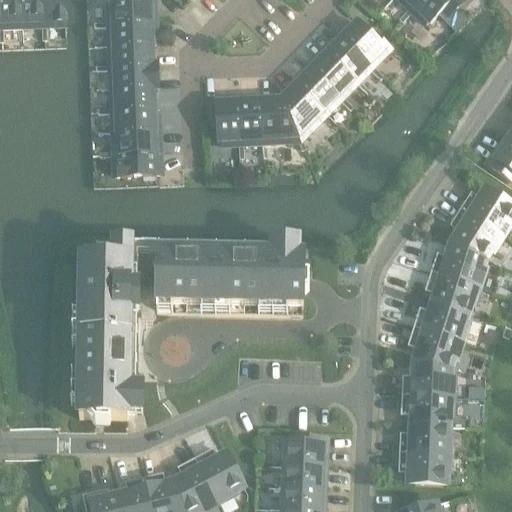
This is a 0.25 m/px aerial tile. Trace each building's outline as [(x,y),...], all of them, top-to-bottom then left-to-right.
[(0,0),(1,27),(2,31),(4,31),(23,31),(23,27),(22,0),(0,0)] [(43,0),(22,0),(23,27),(23,31),(42,30),(44,30),(44,26),(43,0)] [(43,0),(44,26),(44,30),(47,30),(67,29),(65,0),(43,0)] [(109,8),(109,27),(109,29),(114,29),(151,27),(151,12),(155,12),(154,0),(131,0),(132,6),(113,6),(113,8),(109,8)] [(425,0),(396,0),(410,13),(411,15),(425,0)] [(425,0),(411,15),(413,16),(426,29),(429,26),(430,27),(443,14),(449,20),(465,3),(462,0),(425,0)] [(405,18),(408,22),(413,16),(411,15),(410,13),(405,18)] [(408,22),(405,18),(399,24),(403,27),(408,22)] [(109,29),(109,31),(110,50),(115,50),(152,49),(151,27),(114,29),(109,29)] [(358,27),(342,43),(372,72),(373,70),(388,56),(391,53),(375,37),(372,40),(358,27)] [(372,72),(342,43),(327,58),(357,87),(370,74),(372,72)] [(116,72),(153,70),(152,49),(115,50),(110,50),(111,70),(111,72),(116,72)] [(343,101),(357,87),(327,58),(312,74),(342,103),(343,101)] [(111,72),(111,74),(112,94),(116,93),(154,92),(154,93),(158,93),(157,70),(153,70),(116,72),(111,72)] [(379,76),(373,70),(372,72),(370,74),(376,79),(379,76)] [(342,103),(312,74),(297,89),(327,118),(340,105),(342,103)] [(379,76),(376,79),(381,84),(384,81),(379,76)] [(327,118),(297,89),(282,104),(299,141),(300,139),(308,131),(311,134),(327,118)] [(154,93),(154,92),(116,93),(112,94),(112,113),(112,115),(117,115),(155,114),(154,93)] [(340,105),(345,110),(349,106),(343,101),(342,103),(340,105)] [(221,149),(239,149),(241,148),(239,107),(227,107),(226,103),(208,104),(210,127),(218,127),(219,145),(220,145),(221,149)] [(299,141),(282,104),(261,105),(263,147),(285,146),(285,142),(296,141),(299,141)] [(263,147),(261,105),(239,107),(241,148),(244,148),(263,147)] [(349,106),(345,110),(351,115),(354,111),(349,106)] [(112,115),(113,117),(113,137),(118,136),(155,135),(155,114),(117,115),(112,115)] [(156,157),(155,135),(118,136),(113,137),(114,156),(114,158),(119,158),(156,157)] [(511,148),(504,143),(487,168),(511,184),(511,148)] [(114,158),(114,160),(115,181),(161,179),(161,169),(157,169),(156,157),(119,158),(114,158)] [(461,213),(505,242),(511,230),(511,211),(491,198),(486,194),(480,202),(471,197),(461,213)] [(459,236),(451,248),(487,264),(491,257),(494,258),(505,242),(461,213),(450,230),(459,236)] [(309,295),(310,281),(304,281),(304,254),(298,254),(298,248),(273,247),(273,254),(138,251),(83,250),(82,294),(79,294),(78,307),(81,307),(81,333),(80,379),(79,423),(90,423),(96,429),(110,429),(110,423),(128,424),(128,417),(137,417),(143,417),(143,393),(137,393),(138,334),(139,323),(138,323),(138,317),(137,317),(137,316),(146,307),(157,307),(157,316),(157,318),(303,321),(304,300),(309,295)] [(437,258),(431,277),(481,293),(487,274),(484,273),(487,264),(451,248),(447,261),(437,258)] [(432,307),(469,319),(472,311),(475,311),(481,293),(431,277),(425,296),(435,299),(432,307)] [(469,319),(432,307),(430,316),(420,313),(414,332),(464,347),(470,329),(467,328),(469,319)] [(414,367),(452,374),(455,365),(458,366),(464,347),(414,332),(408,351),(418,354),(414,367)] [(452,374),(414,367),(413,381),(402,380),(402,400),(454,403),(455,383),(452,383),(452,374)] [(411,429),(449,431),(450,422),(453,422),(454,403),(402,400),(401,420),(411,421),(411,429)] [(400,438),(399,458),(451,460),(452,440),(449,440),(449,431),(411,429),(410,438),(400,438)] [(285,471),(327,473),(328,443),(291,441),(290,449),(286,449),(285,471)] [(195,463),(220,509),(237,500),(236,496),(244,492),(229,464),(226,458),(217,463),(212,454),(195,463)] [(451,460),(399,458),(398,478),(409,478),(408,488),(447,490),(447,480),(450,480),(451,460)] [(175,486),(184,511),(214,511),(220,509),(195,463),(177,472),(182,482),(175,486)] [(285,471),(284,492),(326,494),(327,473),(285,471)] [(144,482),(151,511),(184,511),(175,486),(174,486),(166,488),(164,478),(144,482)] [(127,497),(119,499),(121,511),(151,511),(144,482),(125,487),(127,497)] [(283,511),(324,511),(326,494),(284,492),(283,511)] [(121,511),(119,499),(110,501),(108,494),(82,500),(84,511),(121,511)]
